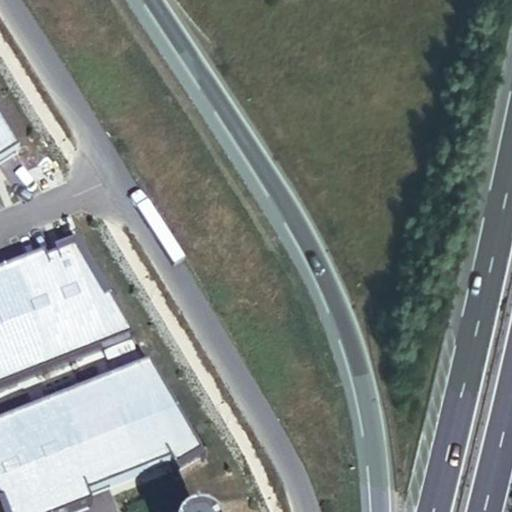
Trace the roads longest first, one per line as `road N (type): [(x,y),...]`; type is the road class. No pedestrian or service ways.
road 1 (unclassified): [(5,0),(282,457),(306,511)]
road 2 (trunk): [(150,0),(270,184),(340,317),(375,440),(380,511)]
road 3 (trunk): [(511,156),(432,511)]
